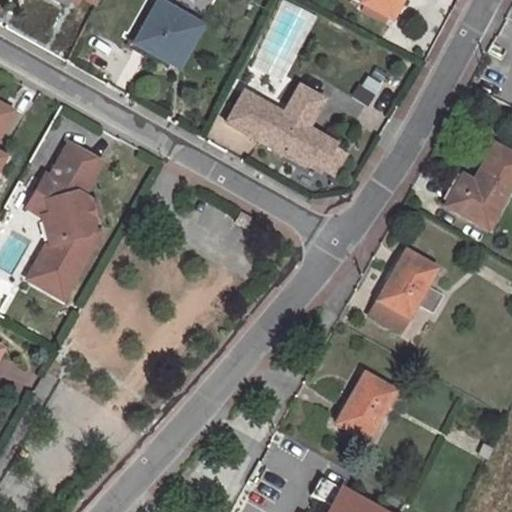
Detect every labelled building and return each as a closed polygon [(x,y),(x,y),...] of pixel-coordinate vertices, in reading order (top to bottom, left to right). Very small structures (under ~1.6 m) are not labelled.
[(48,0),(64,8),(68,0),(48,0)] [(351,0),(359,4),(389,21),(400,0),(351,0)] [(134,45),(177,69),(199,28),(157,5),(134,45)] [(225,125),(306,172),(308,169),(316,173),(320,168),(330,150),(332,145),(306,130),(321,102),(296,89),(282,116),(242,94),(225,125)] [(94,222),(87,199),(82,196),(101,162),(69,145),(50,178),(45,175),(35,195),(47,201),(50,214),(43,216),(50,240),(52,249),(41,270),(44,279),(61,289),(71,286),(100,233),(91,228),(94,222)] [(445,208),(485,230),(511,181),(511,156),(492,147),(471,183),(462,177),(445,208)] [(332,175),(343,157),(330,150),(320,168),(332,175)] [(28,208),(43,216),(50,214),(47,201),(35,195),(28,208)] [(101,220),(94,197),(87,199),(94,222),(101,220)] [(232,222),(253,233),(259,223),(238,211),(232,222)] [(30,277),(64,298),(71,286),(61,289),(44,279),(41,270),(52,249),(50,240),(30,277)] [(406,254),(369,318),(399,335),(415,307),(432,317),(442,299),(425,288),(435,270),(406,254)] [(364,443),(393,395),(363,378),(334,425),(364,443)] [(483,447),(479,456),(486,460),(490,450),(483,447)] [(320,472),(292,457),(285,469),(313,484),(320,472)] [(297,511),(313,484),(285,469),(283,468),(259,511),(297,511)] [(379,511),(324,488),(314,511),(379,511)]
